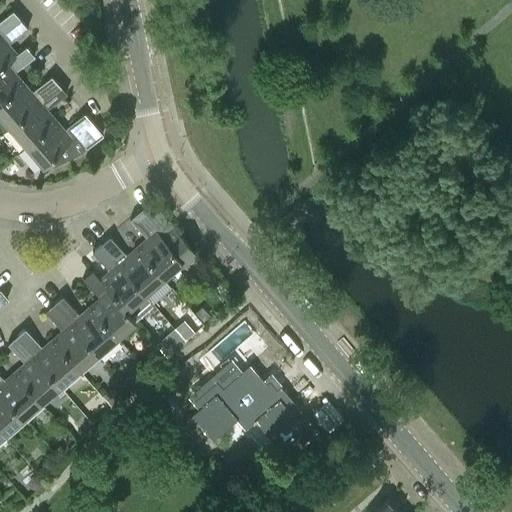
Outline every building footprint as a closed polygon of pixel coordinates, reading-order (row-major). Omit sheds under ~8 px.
[(0,35),(21,16),(13,7),(0,18),(0,35)] [(9,42),(29,25),(21,16),(0,35),(0,67),(17,52),(9,42)] [(15,71),(35,53),(27,44),(17,52),(0,67),(0,100),(23,80),(15,71)] [(0,112),(10,125),(60,81),(52,73),(32,90),(23,80),(0,100),(0,112)] [(48,108),(68,91),(60,81),(10,125),(27,143),(56,118),(48,108)] [(103,131),(93,119),(84,110),(64,127),(56,118),(27,143),(43,162),(48,158),(53,164),(82,150),(103,131)] [(190,269),(203,257),(152,199),(130,217),(147,237),(137,246),(163,275),(181,259),(190,269)] [(137,246),(128,254),(111,234),(102,242),(144,291),(163,275),(137,246)] [(150,298),(144,291),(102,242),(93,249),(110,269),(100,278),(126,307),(125,307),(132,314),(150,298)] [(100,278),(92,268),(83,276),(101,296),(90,305),(115,334),(134,317),(125,307),(126,307),(100,278)] [(0,302),(8,295),(0,286),(0,302)] [(90,305),(81,314),(63,293),(54,301),(96,350),(96,351),(100,355),(119,339),(115,334),(90,305)] [(77,367),(96,351),(96,350),(54,301),(46,309),(63,329),(52,338),(77,367)] [(202,321),(209,315),(201,306),(195,312),(202,321)] [(183,319),(175,326),(184,337),(193,330),(183,319)] [(52,338),(44,346),(26,326),(16,334),(58,383),(77,367),(52,338)] [(173,327),(156,342),(165,353),(183,338),(173,327)] [(40,399),(58,383),(16,334),(8,341),(26,361),(15,370),(40,399)] [(280,383),(273,389),(250,361),(222,385),(216,378),(192,399),(197,406),(191,412),(212,437),(235,416),(243,426),(254,417),(275,442),(300,420),(294,414),(301,408),(280,383)] [(15,370),(6,378),(0,371),(0,390),(21,415),(40,399),(15,370)] [(139,381),(137,378),(136,377),(129,375),(122,381),(127,386),(129,389),(139,381)] [(120,395),(118,394),(115,389),(108,389),(102,394),(109,402),(110,404),(120,395)] [(21,415),(0,390),(0,428),(3,432),(21,415)] [(68,431),(71,435),(75,439),(82,433),(78,429),(74,425),(68,431)] [(60,444),(52,450),(60,457),(68,452),(60,444)] [(239,506),(248,498),(239,487),(229,495),(239,506)] [(398,511),(386,498),(369,511),(398,511)]
